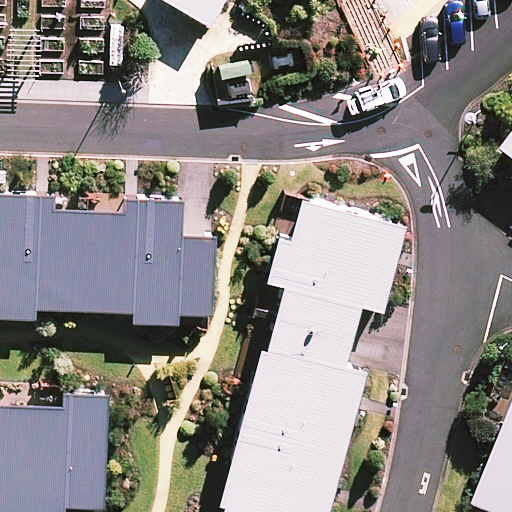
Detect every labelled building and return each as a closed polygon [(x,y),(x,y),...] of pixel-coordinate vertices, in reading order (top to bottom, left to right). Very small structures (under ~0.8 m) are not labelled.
[(213,0),(179,0),(205,15),(213,0)] [(0,291),(192,298),(195,191),(165,190),(166,168),(112,167),(111,188),(41,185),(42,165),(0,163),(0,291)] [(297,187),(209,511),(323,511),(365,361),(341,355),(357,297),(380,303),(404,215),(297,187)] [(0,492),(84,495),(89,360),(0,357),(0,492)] [(511,511),(511,406),(473,504),(495,511),(511,511)]
